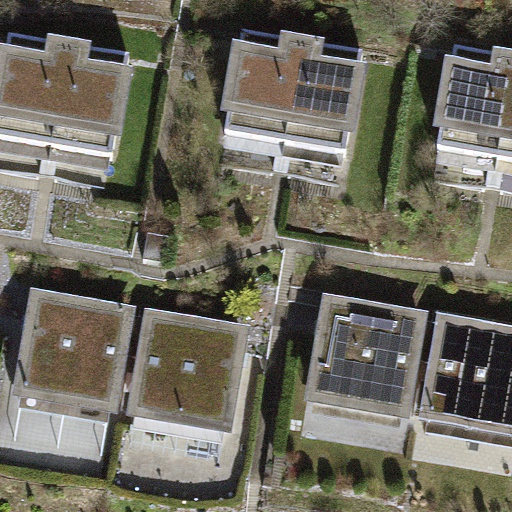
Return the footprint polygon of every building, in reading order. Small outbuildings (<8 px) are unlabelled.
[(220,155),(284,165),(302,56),(238,45),(220,155)] [(0,86),(0,158),(51,168),(71,59),(7,47),(0,86)] [(284,165),(345,175),(363,66),(302,56),(284,165)] [(51,168),(110,179),(130,70),(71,59),(51,168)] [(434,169),(498,179),(511,90),(511,68),(451,59),(434,169)] [(511,90),(498,179),(511,181),(511,90)] [(168,248),(150,244),(147,264),(165,267),(168,248)] [(29,299),(9,405),(114,424),(133,318),(29,299)] [(322,307),(302,413),(404,433),(424,326),(322,307)] [(144,317),(123,425),(224,445),(245,337),(144,317)] [(511,341),(439,328),(419,435),(511,451),(511,341)]
